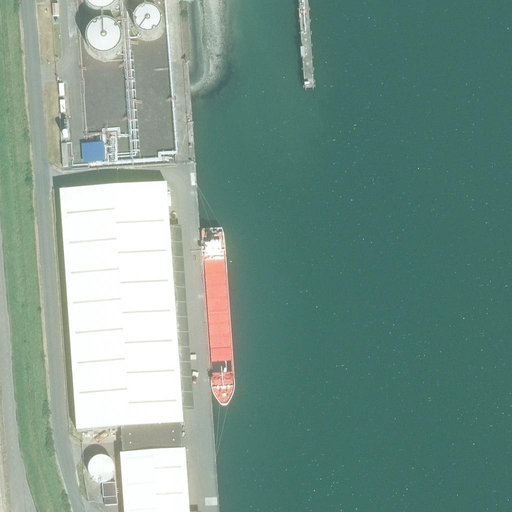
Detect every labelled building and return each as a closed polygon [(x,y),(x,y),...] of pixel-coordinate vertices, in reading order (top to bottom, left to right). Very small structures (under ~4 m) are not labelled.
[(124,5),(124,2),(124,0),(89,0),(89,1),(89,5),(90,8),(92,11),(94,14),(97,16),(100,18),(103,19),(106,19),(109,19),(113,18),(116,17),(120,14),(122,11),(123,8),(124,5)] [(166,30),(166,27),(166,25),(165,23),(164,20),(163,18),(161,16),(159,15),(154,14),(152,14),(148,15),(146,16),(144,18),(142,19),(141,22),(140,24),(139,27),(140,30),(140,32),(142,35),(143,37),(144,38),(147,40),(152,41),(154,41),(157,40),(159,39),(162,37),(164,35),(165,32),(166,30)] [(127,48),(127,44),(127,41),(126,37),(125,35),(123,32),(120,30),(118,28),(114,27),(111,27),(107,27),(104,27),(101,29),(98,31),(95,34),(94,37),(93,41),(92,44),(92,47),(93,50),(94,53),(97,56),(98,58),(101,60),(105,61),(109,62),(113,62),(116,61),(119,59),(122,57),(124,54),(126,51),(127,48)] [(183,451),(181,425),(183,425),(167,185),(158,185),(106,189),(60,192),(77,432),(121,429),(123,455),(121,455),(124,511),(189,511),(185,450),(183,451)] [(103,498),(117,497),(116,483),(102,484),(103,498)]
